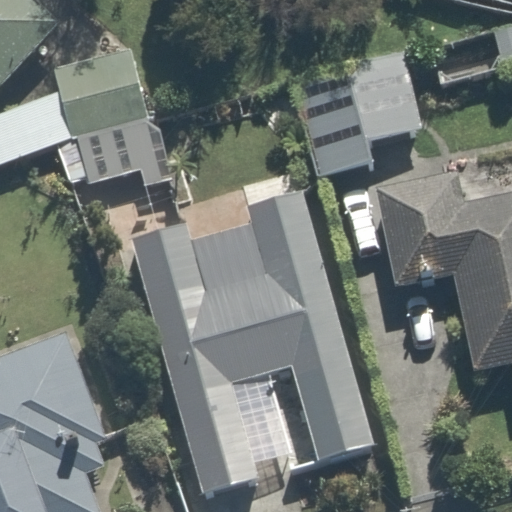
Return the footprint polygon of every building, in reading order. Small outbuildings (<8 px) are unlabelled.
[(0,0),(0,82),(69,14),(55,0),(0,0)] [(55,107),(0,117),(0,170),(68,157),(74,191),(161,175),(135,42),(46,59),(55,107)] [(279,70),(304,180),(363,167),(357,138),(409,126),(391,44),(279,70)] [(511,149),(359,176),(379,290),(447,278),(462,367),(496,361),(502,396),(511,394),(511,149)] [(242,218),(120,253),(192,504),(252,487),(223,385),(276,370),(303,466),(365,448),(291,190),(239,204),(242,218)] [(45,336),(0,356),(0,511),(80,511),(65,478),(100,463),(45,336)]
